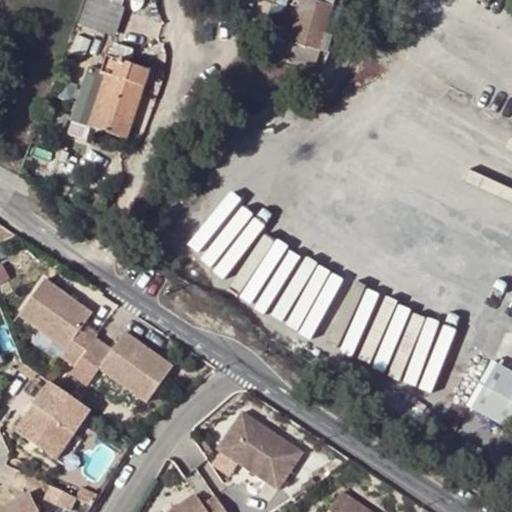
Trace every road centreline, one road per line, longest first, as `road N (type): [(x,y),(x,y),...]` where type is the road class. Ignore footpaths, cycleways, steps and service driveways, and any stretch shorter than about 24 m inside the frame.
road 1 (unclassified): [(102,267),(183,69),(177,0)]
road 2 (residential): [(470,511),(236,366)]
road 3 (unclassified): [(120,511),(169,434),(236,366)]
road 4 (residential): [(236,366),(102,267)]
road 5 (residential): [(102,267),(0,197)]
